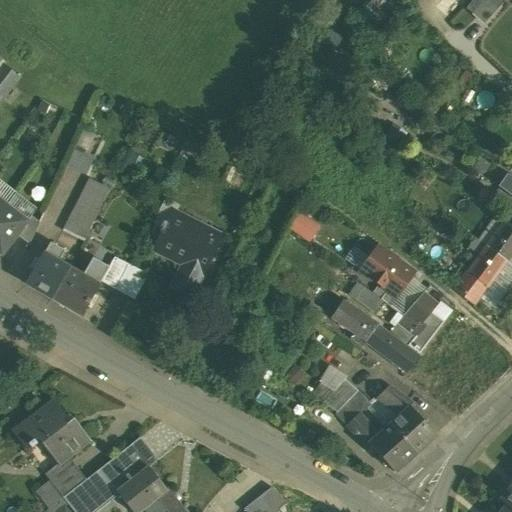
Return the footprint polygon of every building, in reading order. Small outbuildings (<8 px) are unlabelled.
[(369,0),(361,10),(374,23),(382,14),(375,9),(382,0),(369,0)] [(474,0),(469,8),(489,24),(506,0),(474,0)] [(0,72),(0,104),(20,79),(5,67),(0,72)] [(363,127),(348,117),(344,123),(359,133),(363,127)] [(85,152),(75,148),(66,166),(76,171),(85,153),(85,152)] [(85,153),(76,171),(86,175),(94,157),(85,153)] [(435,176),(426,169),(420,177),(430,184),(435,176)] [(511,177),(507,175),(499,186),(511,195),(511,177)] [(90,179),(63,231),(83,241),(110,189),(90,179)] [(6,206),(0,213),(0,254),(1,255),(16,236),(27,222),(6,206)] [(311,242),(322,225),(301,211),(290,228),(311,242)] [(221,237),(171,212),(166,223),(163,222),(160,227),(163,228),(156,242),(186,257),(170,288),(190,298),(202,275),(204,276),(221,237)] [(27,222),(16,236),(29,245),(39,223),(31,217),(27,222)] [(511,230),(504,223),(487,247),(506,262),(511,253),(511,230)] [(65,250),(50,242),(43,253),(58,262),(65,250)] [(506,262),(487,247),(469,271),(487,286),(506,262)] [(403,267),(377,248),(360,271),(396,297),(412,275),(403,268),(403,267)] [(43,253),(40,260),(35,258),(29,267),(34,270),(26,285),(51,299),(69,268),(58,262),(43,253)] [(128,264),(115,256),(101,280),(115,288),(124,272),(128,264)] [(511,266),(506,262),(487,286),(469,271),(454,290),(473,305),(479,298),(493,309),(502,296),(498,293),(503,286),(508,289),(511,283),(511,266)] [(148,275),(128,264),(124,272),(115,288),(134,299),(148,275)] [(69,268),(51,299),(80,316),(98,284),(69,268)] [(377,298),(363,288),(355,300),(369,310),(377,298)] [(421,294),(405,314),(408,316),(419,326),(422,321),(435,306),(421,294)] [(376,325),(342,301),(330,318),(353,335),(350,338),(360,346),(364,341),(376,325)] [(324,311),(313,303),(306,313),(317,321),(324,311)] [(408,316),(399,326),(416,340),(428,326),(422,321),(419,326),(408,316)] [(418,356),(376,325),(364,341),(406,371),(409,367),(410,367),(418,356)] [(333,390),(321,403),(336,412),(350,398),(357,391),(344,380),(333,390)] [(320,382),(311,396),(321,403),(333,390),(320,382)] [(413,404),(388,387),(375,399),(400,417),(410,408),(423,422),(427,419),(413,404)] [(357,391),(350,398),(359,409),(362,412),(370,405),(357,391)] [(336,412),(335,414),(343,423),(359,409),(350,398),(336,412)] [(67,416),(53,399),(12,431),(26,449),(41,438),(60,463),(60,464),(71,456),(71,457),(76,453),(75,451),(91,439),(82,428),(75,433),(64,419),(67,416)] [(423,422),(410,408),(400,417),(389,426),(414,453),(435,435),(423,422)] [(379,436),(359,414),(346,426),(368,451),(369,451),(372,449),(369,445),(379,436)] [(379,436),(369,445),(372,449),(394,472),(414,453),(389,426),(379,436)] [(140,437),(115,457),(132,478),(148,466),(149,467),(158,460),(140,437)] [(71,456),(60,464),(60,463),(46,474),(53,482),(39,493),(51,507),(64,497),(88,478),(71,457),(71,456)] [(115,457),(100,469),(117,490),(132,478),(115,457)] [(132,478),(117,490),(120,494),(133,511),(140,511),(168,491),(149,467),(148,466),(132,478)] [(88,478),(64,497),(76,511),(97,511),(120,494),(117,490),(100,469),(88,478)] [(511,485),(500,499),(507,505),(511,509),(511,485)] [(247,511),(278,511),(287,504),(272,487),(245,509),(247,511)] [(140,511),(186,511),(168,491),(140,511)]
